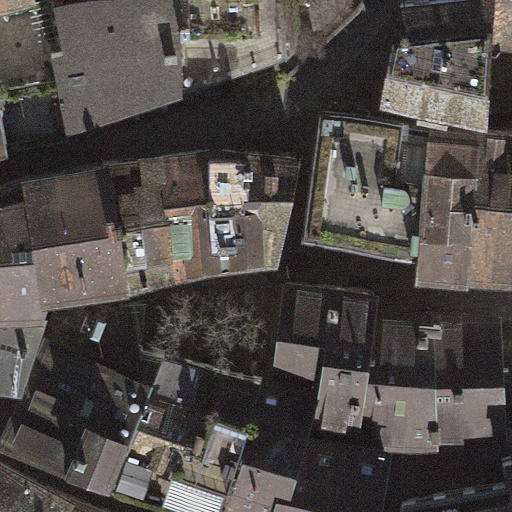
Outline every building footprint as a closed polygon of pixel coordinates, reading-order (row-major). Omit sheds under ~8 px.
[(0,0),(0,145),(68,129),(67,123),(57,78),(0,88),(0,0)] [(177,0),(83,0),(55,6),(62,47),(51,50),(57,78),(67,123),(179,87),(177,0)] [(280,0),(177,0),(179,87),(280,50),(280,0)] [(489,33),(490,0),(399,0),(384,89),(484,106),(489,33)] [(511,0),(490,0),(489,33),(511,34),(511,0)] [(511,34),(489,33),(484,106),(507,108),(511,73),(511,34)] [(361,239),(415,247),(427,120),(374,115),(323,110),(306,230),(361,239)] [(414,264),(463,268),(476,124),(427,120),(415,247),(414,264)] [(511,130),(476,124),(463,268),(500,270),(511,270),(511,130)] [(170,204),(286,203),(297,151),(213,147),(167,152),(170,204)] [(118,236),(121,280),(149,273),(173,266),(170,204),(167,152),(136,154),(106,157),(118,236)] [(38,287),(43,292),(121,280),(118,236),(106,157),(27,173),(40,247),(32,249),(38,287)] [(0,251),(32,249),(40,247),(27,173),(0,180),(0,251)] [(170,204),(173,266),(215,257),(276,248),(286,203),(170,204)] [(0,308),(39,307),(43,292),(38,287),(32,249),(0,251),(0,308)] [(284,293),(277,369),(321,381),(319,411),(351,419),(356,419),(370,306),(284,293)] [(62,448),(117,467),(163,353),(149,349),(154,295),(104,301),(61,301),(19,408),(10,430),(62,448)] [(496,318),(370,306),(356,419),(351,419),(351,433),(502,429),(496,318)] [(0,378),(13,381),(39,307),(0,308),(0,378)] [(117,467),(218,506),(240,445),(238,438),(257,376),(163,353),(117,467)] [(376,511),(387,446),(300,431),(310,386),(257,376),(238,438),(240,445),(218,506),(233,511),(376,511)] [(511,479),(511,488),(511,455),(502,458),(507,480),(511,479)] [(27,472),(0,456),(0,511),(54,511),(65,493),(27,472)] [(402,500),(400,511),(511,511),(511,488),(511,479),(507,480),(402,500)] [(116,511),(92,503),(65,493),(54,511),(116,511)]
